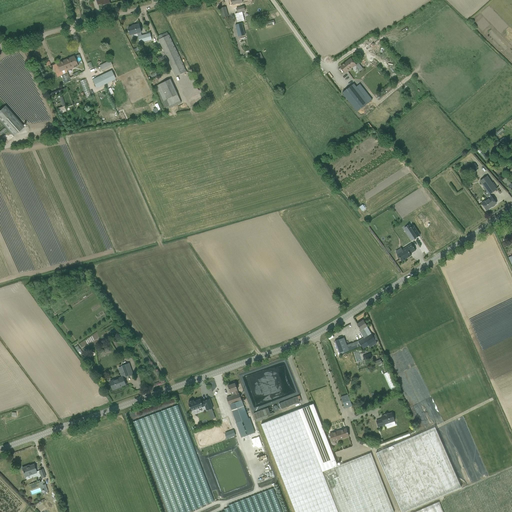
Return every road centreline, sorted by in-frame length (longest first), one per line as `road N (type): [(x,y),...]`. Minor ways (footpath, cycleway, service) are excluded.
road 1 (tertiary): [(0,450),(304,341),(511,209)]
road 2 (unknown): [(313,335),(351,437),(376,459),(395,511)]
road 3 (unclassified): [(0,45),(169,0)]
